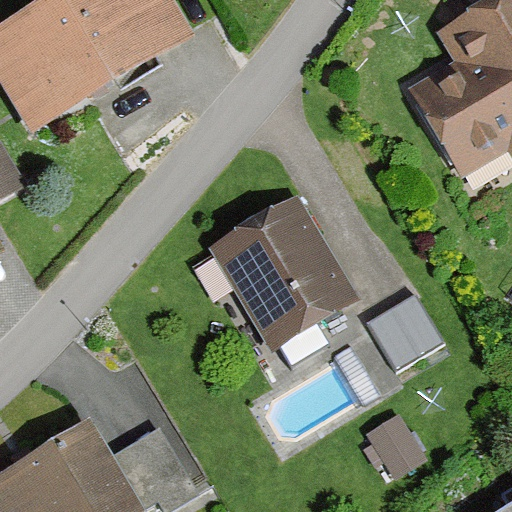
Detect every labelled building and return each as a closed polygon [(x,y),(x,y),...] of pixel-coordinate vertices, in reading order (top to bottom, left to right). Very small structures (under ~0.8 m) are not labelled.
[(164,0),(30,0),(0,16),(0,67),(27,117),(183,35),(164,0)] [(443,76),(398,98),(449,201),(511,170),(511,0),(468,0),(418,25),(443,76)] [(0,220),(26,207),(0,159),(0,220)] [(360,294),(292,200),(206,262),(274,356),(360,294)] [(427,349),(401,306),(359,330),(384,374),(427,349)] [(401,411),(364,433),(390,477),(427,454),(401,411)] [(135,511),(78,424),(0,475),(0,511),(135,511)] [(511,511),(511,500),(494,511),(511,511)]
